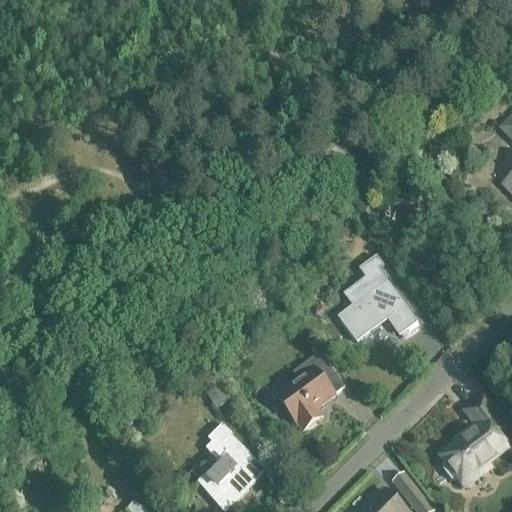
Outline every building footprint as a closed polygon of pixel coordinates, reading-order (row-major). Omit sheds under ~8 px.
[(511,181),(504,189),(511,198),(511,118),(499,131),(511,145),(511,181)] [(377,260),(359,273),(366,282),(384,270),(377,260)] [(380,290),(338,321),(357,346),(381,329),(379,327),(386,322),(399,339),(417,327),(418,326),(387,285),(380,290)] [(320,407),(320,408),(333,398),(324,386),(334,378),(318,356),(308,364),(314,372),(276,401),(295,427),(296,425),(303,434),(321,421),(314,411),(320,407)] [(218,380),(217,381),(210,368),(196,376),(204,389),(203,390),(217,413),(232,403),(218,380)] [(460,482),(464,488),(489,468),(486,465),(504,452),(492,437),(504,428),(483,401),(466,414),(477,427),(453,445),(456,448),(442,459),(444,462),(441,470),(451,483),(460,482)] [(247,493),(248,493),(266,476),(230,440),(232,439),(220,428),(206,443),(210,447),(203,453),(217,466),(199,484),(212,501),(216,497),(230,510),(247,493)] [(364,511),(403,511),(384,492),(364,511)] [(405,500),(413,511),(431,511),(416,492),(405,500)]
